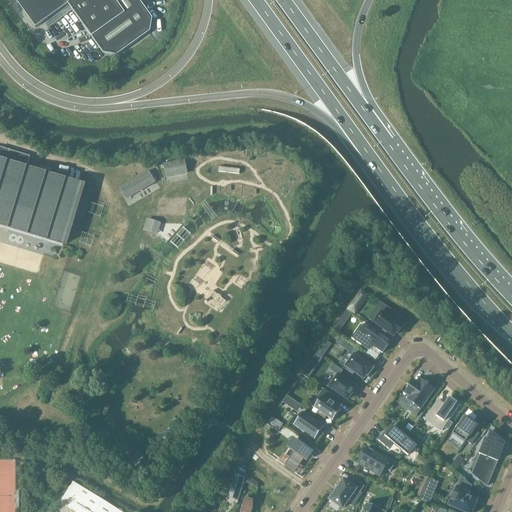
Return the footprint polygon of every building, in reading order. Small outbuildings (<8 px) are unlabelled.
[(14,0),(35,28),(68,5),(103,54),(116,56),(150,32),(152,19),(138,0),(14,0)] [(0,159),(27,167),(30,157),(0,148),(0,159)] [(0,227),(63,246),(82,184),(27,167),(0,159),(0,227)] [(163,168),(166,179),(187,174),(185,163),(163,168)] [(368,295),(361,291),(348,310),(354,314),(368,295)] [(398,334),(402,328),(392,321),(397,315),(380,303),(375,309),(381,313),(373,323),(393,337),(396,333),(398,334)] [(369,351),(376,356),(380,351),(383,353),(388,346),(386,345),(389,341),(380,334),(377,338),(360,326),(359,326),(360,327),(363,329),(358,335),(358,336),(357,335),(353,341),(361,346),(362,345),(369,350),(368,351),(369,351)] [(353,355),(345,367),(347,368),(346,370),(352,374),(353,373),(364,380),(366,376),(368,377),(373,369),(362,361),(365,356),(355,348),(351,354),(353,355)] [(343,372),(339,377),(338,376),(329,388),(347,401),(356,388),(349,383),(352,378),(343,372)] [(427,385),(421,381),(419,384),(414,381),(407,390),(405,394),(410,397),(407,400),(413,405),(412,405),(414,406),(415,406),(420,410),(422,407),(425,403),(429,397),(432,393),(434,390),(428,386),(429,385),(427,384),(427,385)] [(323,390),(319,396),(321,398),(314,408),(312,406),(311,407),(319,412),(318,413),(317,413),(317,414),(325,420),(325,419),(326,417),(333,422),(340,410),(329,402),(332,397),(333,397),(323,390)] [(290,407),(294,401),(287,396),(283,403),(290,407)] [(454,400),(450,397),(446,402),(447,403),(445,406),(443,404),(443,405),(437,401),(427,416),(434,421),(431,424),(432,425),(433,425),(442,431),(460,406),(453,401),(454,400)] [(323,428),(302,413),(294,425),(315,440),(323,428)] [(473,423),(464,417),(452,434),(465,443),(466,441),(471,445),(479,435),(473,431),(476,428),(471,425),(473,423)] [(282,427),(283,425),(275,419),(271,425),(273,427),(274,425),(279,429),(281,426),(282,427)] [(392,427),(387,434),(385,432),(378,441),(389,450),(393,444),(408,457),(417,447),(396,430),(395,429),(393,427),(392,427)] [(490,432),(487,440),(485,440),(479,454),(480,455),(484,457),(476,477),(487,487),(500,456),(505,445),(502,443),(490,432)] [(313,453),(310,450),(313,446),(303,439),(300,443),(293,438),(286,448),(293,453),(284,466),(294,473),(303,460),(307,462),(313,453)] [(366,448),(357,463),(380,477),(384,469),(390,473),(396,463),(386,457),(384,459),(366,448)] [(246,477),(235,474),(229,492),(230,492),(229,494),(236,496),(234,502),(237,503),(238,500),(239,500),(246,477)] [(430,480),(425,477),(421,486),(426,489),(430,480)] [(468,497),(469,493),(471,487),(472,487),(461,477),(461,478),(457,488),(456,488),(449,506),(461,511),(472,511),(477,501),(468,497)] [(349,485),(344,481),(345,481),(344,480),(343,481),(343,482),(339,487),(334,494),(330,499),(329,500),(330,501),(331,501),(341,508),(341,509),(342,509),(343,508),(356,490),(360,493),(364,487),(354,479),(349,485)] [(69,510),(71,511),(117,511),(81,490),(69,510)] [(245,498),(240,511),(251,511),(252,509),(253,501),(245,498)]
